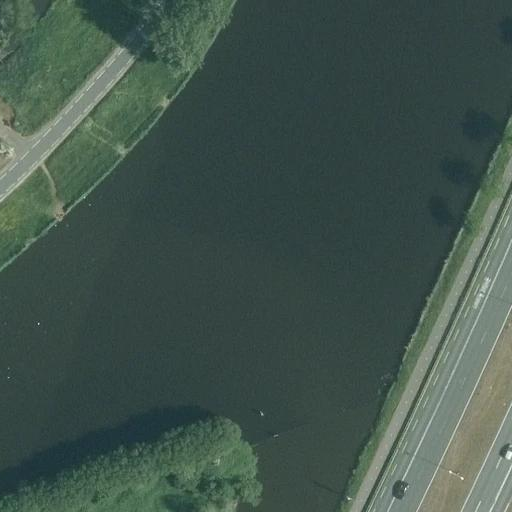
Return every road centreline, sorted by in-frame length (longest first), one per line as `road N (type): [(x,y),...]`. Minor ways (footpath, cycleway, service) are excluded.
road 1 (primary): [(511,276),(403,511)]
road 2 (unclassified): [(0,188),(171,0)]
